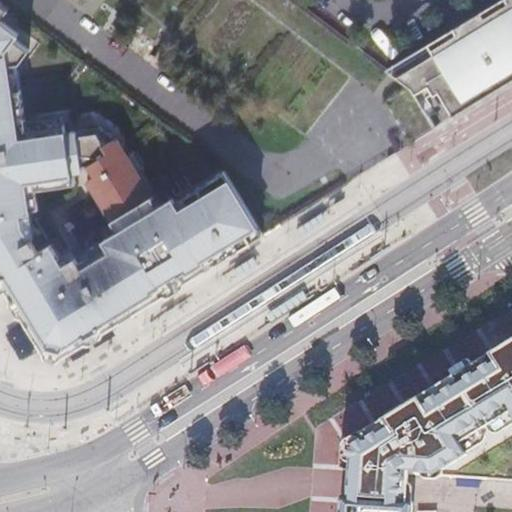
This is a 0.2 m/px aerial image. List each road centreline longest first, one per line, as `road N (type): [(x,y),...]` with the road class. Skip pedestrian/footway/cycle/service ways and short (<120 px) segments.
road 1 (primary): [(511,189),(164,419),(55,470)]
road 2 (primary): [(84,497),(511,236)]
